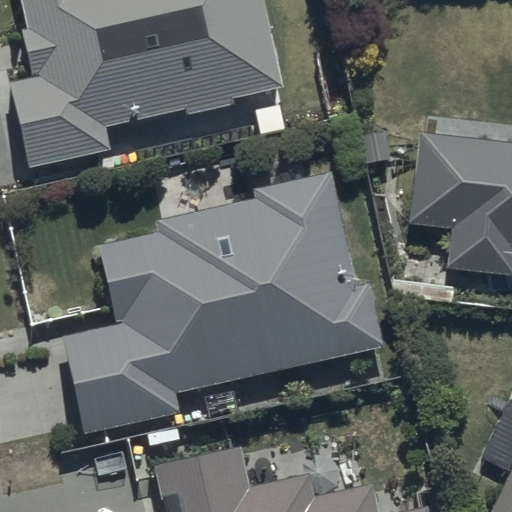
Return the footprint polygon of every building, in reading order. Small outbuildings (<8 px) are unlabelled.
[(24,80),(0,84),(0,85),(17,172),(101,156),(96,128),(174,113),(175,118),(224,109),(222,99),(273,89),(255,0),(13,0),(20,31),(14,32),(24,80)] [(511,145),(410,135),(401,225),(445,229),(441,267),(507,274),(509,256),(511,256),(511,145)] [(109,330),(54,343),(75,434),(169,412),(165,397),(374,349),(360,286),(350,289),(324,177),(250,194),(252,203),(150,226),(153,235),(90,249),(109,330)] [(418,511),(418,510),(406,511),(372,511),(367,489),(305,502),(300,477),(242,489),(234,448),(146,466),(155,511),(418,511)] [(511,511),(511,456),(484,511),(511,511)]
